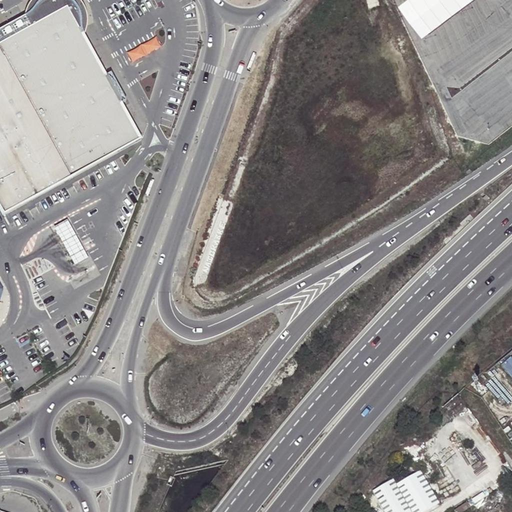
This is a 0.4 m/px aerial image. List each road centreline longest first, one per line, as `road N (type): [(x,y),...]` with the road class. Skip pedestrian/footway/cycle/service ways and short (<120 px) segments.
road 1 (motorway): [(503,165),(367,249),(202,333),(175,327),(162,301),(181,213)]
road 2 (motorway): [(503,165),(333,292),(207,435),(173,443),(129,423)]
road 3 (secondary): [(214,5),(207,68),(109,330),(82,376),(59,394)]
road 4 (motorway): [(511,211),(368,353),(237,511)]
road 5 (motorway): [(282,511),(390,379),(511,258)]
road 6 (secondary): [(181,213),(253,16)]
road 7 (secondary): [(122,405),(132,340),(181,213)]
